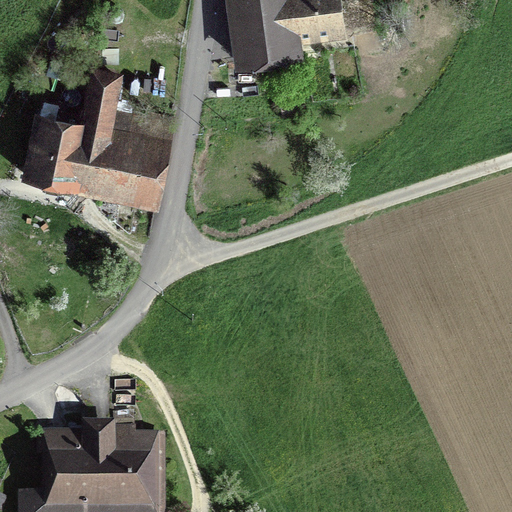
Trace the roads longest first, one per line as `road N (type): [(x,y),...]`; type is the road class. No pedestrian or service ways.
road 1 (unclassified): [(203,0),(159,257),(145,289),(97,344),(0,398)]
road 2 (track): [(159,257),(251,247),(511,157)]
